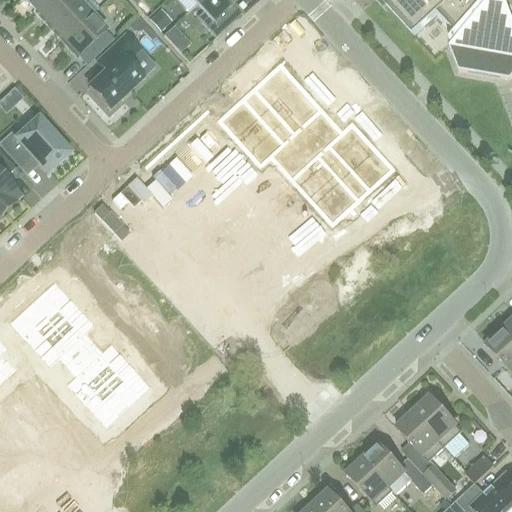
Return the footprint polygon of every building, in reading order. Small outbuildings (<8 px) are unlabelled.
[(21,0),(34,13),(48,0),(21,0)] [(48,0),(34,13),(48,28),(76,2),(74,0),(48,0)] [(238,0),(202,0),(196,6),(205,16),(199,22),(206,29),(215,39),(234,22),(225,12),(238,0)] [(391,0),(385,6),(415,38),(437,17),(454,35),(453,36),(455,37),(456,35),(458,36),(449,47),(459,73),(508,82),(511,77),(511,20),(504,0),(391,0)] [(48,28),(62,43),(90,17),(76,2),(48,28)] [(160,11),(149,20),(160,33),(171,23),(160,11)] [(62,43),(76,59),(105,32),(90,17),(62,43)] [(154,37),(136,18),(127,26),(134,34),(139,34),(141,32),(149,41),(154,37)] [(177,19),(167,27),(182,45),(192,37),(177,19)] [(105,73),(87,89),(109,112),(142,80),(141,80),(154,68),(143,56),(124,36),(95,63),(105,73)] [(192,52),(199,65),(219,55),(212,42),(192,52)] [(286,43),(276,53),(283,60),(293,51),(286,43)] [(277,65),(216,122),(259,168),(269,159),(331,227),(393,169),(350,123),(340,132),(277,65)] [(8,137),(0,144),(0,148),(9,158),(20,171),(25,166),(29,162),(34,163),(38,168),(46,176),(58,165),(69,155),(53,137),(37,119),(30,126),(22,132),(18,128),(8,137)] [(198,121),(188,130),(197,140),(207,131),(198,121)] [(188,130),(181,137),(190,147),(197,140),(188,130)] [(170,147),(153,163),(162,173),(180,156),(170,147)] [(0,210),(3,213),(19,198),(3,180),(14,170),(0,154),(0,210)] [(153,163),(146,170),(155,180),(162,173),(153,163)] [(66,386),(107,430),(151,389),(111,345),(103,352),(87,335),(95,328),(55,284),(10,325),(51,369),(59,361),(75,378),(66,386)] [(511,322),(503,331),(511,340),(511,322)] [(511,340),(503,331),(498,336),(496,334),(484,345),(511,375),(511,340)] [(0,341),(0,384),(16,370),(1,354),(7,349),(0,341)] [(412,415),(442,447),(459,431),(428,396),(415,408),(417,410),(412,415)] [(442,447),(412,415),(396,430),(425,462),(442,447)] [(378,446),(362,461),(392,493),(395,497),(412,483),(421,493),(430,485),(406,458),(397,466),(378,446)] [(494,468),(484,458),(465,476),(474,486),(494,468)] [(392,493),(362,461),(346,476),(376,508),(392,493)] [(457,491),(434,466),(423,476),(446,502),(457,491)] [(510,511),(511,511),(511,480),(511,481),(506,476),(471,508),(474,511),(510,511)] [(346,511),(328,492),(312,507),(316,511),(346,511)]
